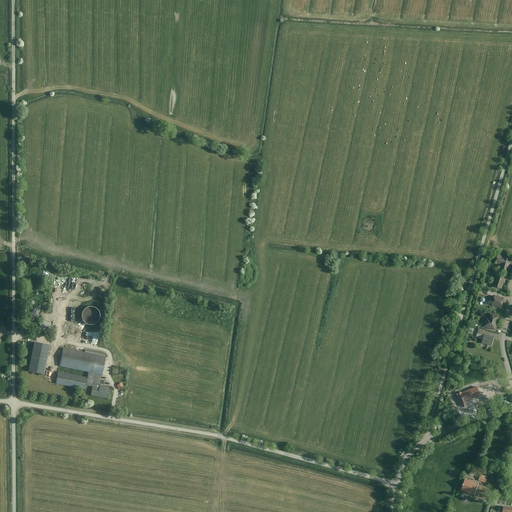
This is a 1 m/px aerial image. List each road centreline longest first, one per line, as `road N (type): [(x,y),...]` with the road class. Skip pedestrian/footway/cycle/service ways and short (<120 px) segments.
road 1 (unclassified): [(13,401),(13,0)]
road 2 (unclassified): [(397,483),(182,429),(13,401)]
road 3 (unclassified): [(426,440),(511,141)]
